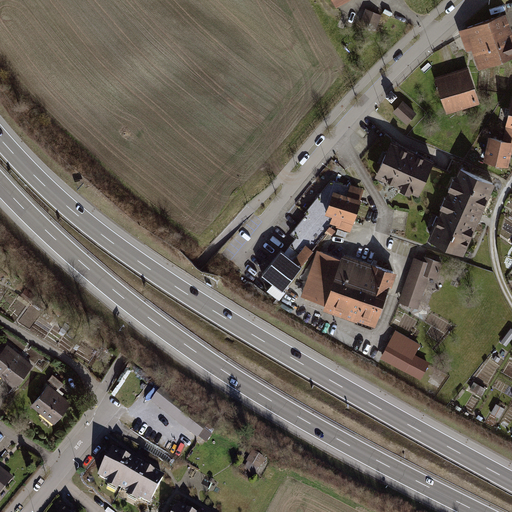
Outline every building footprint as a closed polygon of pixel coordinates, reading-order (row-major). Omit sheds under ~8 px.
[(333,0),(340,12),(361,0),(333,0)] [(368,10),(362,25),(378,32),(384,16),(368,10)] [(511,55),(511,37),(504,16),(485,23),(498,60),(511,55)] [(498,60),(485,23),(461,31),(467,48),(474,46),(480,66),(498,60)] [(467,70),(437,79),(447,111),(477,103),(467,70)] [(404,101),(394,112),(408,125),(419,114),(404,101)] [(511,142),(504,140),(491,137),(485,162),(509,167),(511,153),(511,142)] [(379,180),(419,196),(434,160),(394,143),(379,180)] [(434,243),(473,259),(504,182),(465,166),(434,243)] [(330,226),(353,234),(366,194),(335,184),(326,214),(334,219),(330,226)] [(296,232),(305,238),(317,246),(330,226),(334,219),(326,214),(313,205),(296,232)] [(285,284),(303,256),(280,242),(263,267),(275,275),(268,286),(281,295),(287,286),(285,284)] [(327,303),(324,312),(346,319),(365,262),(320,247),(304,295),(327,303)] [(412,256),(397,304),(421,311),(436,263),(412,256)] [(398,273),(365,262),(346,319),(378,330),(398,273)] [(382,356),(419,377),(427,363),(413,355),(419,344),(396,331),(382,356)] [(5,346),(0,352),(0,370),(19,385),(32,366),(5,346)] [(46,385),(32,404),(59,424),(73,405),(46,385)] [(199,435),(205,427),(157,390),(151,398),(199,435)] [(160,474),(110,448),(94,479),(145,504),(160,474)] [(258,449),(245,462),(255,471),(268,459),(258,449)] [(0,471),(0,499),(0,500),(14,481),(0,471)]
